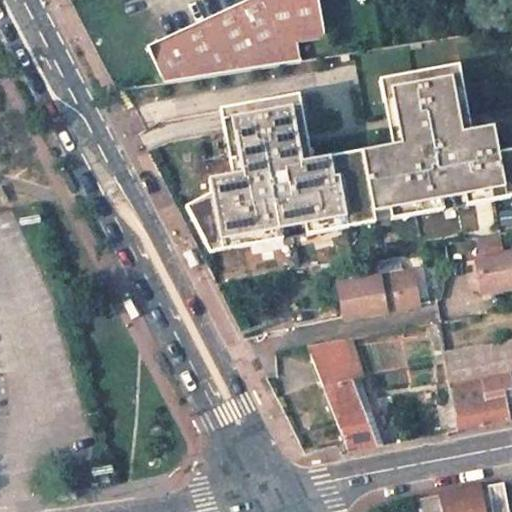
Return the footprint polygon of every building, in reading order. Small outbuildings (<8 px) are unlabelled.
[(252,0),(149,48),(165,85),(301,63),(299,45),(325,40),(318,0),(252,0)] [(511,28),(511,0),(488,0),(494,31),(511,28)] [(303,119),(299,97),(219,112),(224,135),(232,134),(241,177),(232,178),(209,182),(211,197),(186,211),(198,233),(211,256),(216,255),(215,245),(239,241),(241,250),(283,242),(282,232),(305,228),(307,238),(352,229),(350,220),(374,215),(376,225),(392,222),(390,212),(413,207),(415,217),(444,211),(443,201),(465,197),(466,207),(511,198),(510,188),(511,187),(511,151),(499,154),(494,127),(471,132),(462,134),(454,90),(463,88),(459,66),(379,81),(384,104),(393,102),(402,145),(392,147),(361,153),(363,164),(349,167),(347,156),(312,163),(303,164),(294,121),(303,119)] [(471,132),(463,88),(454,90),(462,134),(471,132)] [(393,102),(384,104),(392,147),(402,145),(393,102)] [(303,164),(312,163),(303,119),(294,121),(303,164)] [(232,134),(224,135),(232,178),(241,177),(232,134)] [(363,164),(361,153),(347,156),(349,167),(363,164)] [(443,201),(444,211),(466,207),(465,197),(443,201)] [(390,212),(392,222),(415,217),(413,207),(390,212)] [(350,220),(352,229),(376,225),(374,215),(350,220)] [(282,232),(283,242),(307,238),(305,228),(282,232)] [(215,245),(216,255),(241,250),(239,241),(215,245)] [(511,254),(468,263),(471,276),(480,274),(484,291),(485,296),(511,290),(511,254)] [(416,271),(341,285),(348,321),(422,307),(421,301),(417,277),(416,271)] [(484,291),(480,274),(471,276),(475,294),(484,291)] [(428,300),(423,276),(417,277),(421,301),(428,300)] [(511,341),(444,354),(449,385),(511,372),(511,341)] [(349,385),(345,342),(306,350),(322,390),(349,385)] [(485,382),(449,388),(457,431),(511,420),(511,407),(506,408),(503,393),(509,392),(507,380),(485,385),(485,382)] [(373,447),(349,385),(322,390),(346,452),(373,447)] [(509,511),(504,485),(489,488),(493,511),(509,511)] [(424,511),(482,511),(478,490),(472,491),(422,501),(424,511)]
